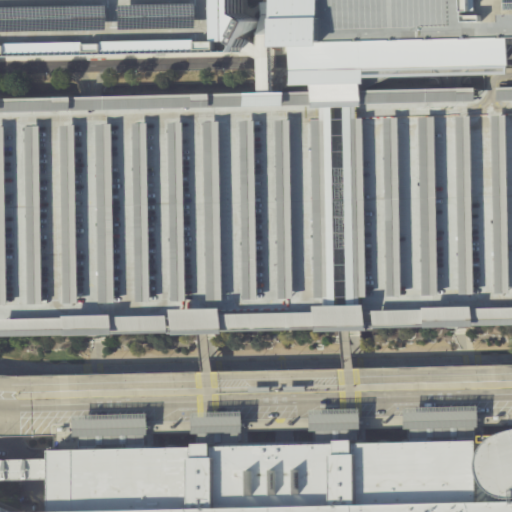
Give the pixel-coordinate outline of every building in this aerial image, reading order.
[(238,0),(0,0),(0,53),(243,49),(244,48),(249,37),(257,21),(239,11),(238,0)] [(511,0),(292,0),(293,46),(298,46),(318,46),(511,44),(511,0)] [(263,1),(272,1),(272,34),(263,34),(263,1)] [(262,31),(275,31),(276,62),(276,98),(263,99),(262,62),(262,58),(244,48),(249,37),(262,44),(262,31)] [(511,44),(298,46),(298,62),(299,85),(318,85),(318,107),(367,106),(367,83),(372,83),(373,78),(511,74),(511,44)] [(0,102),(263,99),(269,98),(276,98),(499,94),(511,93),(511,314),(353,317),(342,317),(210,319),(200,320),(0,322),(0,102)] [(7,336),(175,332),(175,314),(7,318),(7,302),(4,302),(0,301),(0,321),(0,322),(7,322),(7,336)] [(409,442),(408,427),(408,407),(481,405),(481,425),(481,440),(475,440),(465,440),(425,441),(416,441),(409,442)] [(364,443),(364,428),(363,409),(313,410),(314,430),(314,444),(346,443),(357,443),(364,443)] [(246,445),(246,430),(245,411),(195,412),(195,433),(196,447),(201,447),(212,446),(246,445)] [(151,448),(151,433),(150,413),(77,415),(78,450),(83,450),(94,449),(132,449),(145,448),(151,448)] [(0,511),(511,511),(511,433),(508,434),(505,436),(504,435),(483,435),(483,440),(481,440),(475,440),(465,440),(425,441),(416,441),(409,442),(364,443),(357,443),(346,443),(314,444),(246,445),(212,446),(201,447),(196,447),(151,448),(145,448),(132,449),(94,449),(83,450),(78,450),(55,450),(55,459),(0,459),(0,511)]
